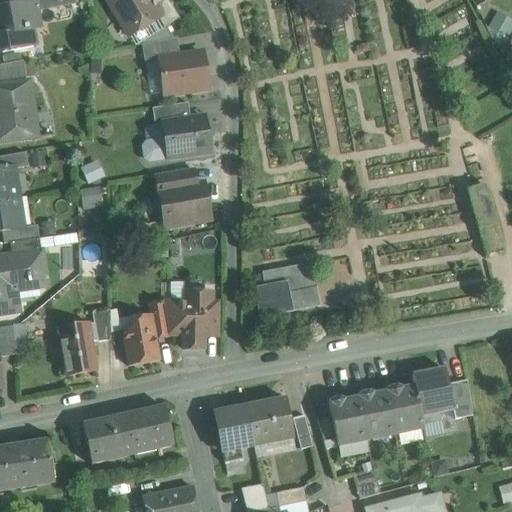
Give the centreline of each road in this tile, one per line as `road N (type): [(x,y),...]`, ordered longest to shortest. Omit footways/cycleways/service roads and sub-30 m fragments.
road 1 (residential): [(229,375),(228,63),(220,30),(198,0)]
road 2 (residential): [(511,322),(229,375)]
road 3 (residential): [(179,386),(0,422)]
road 4 (residential): [(179,386),(209,511)]
